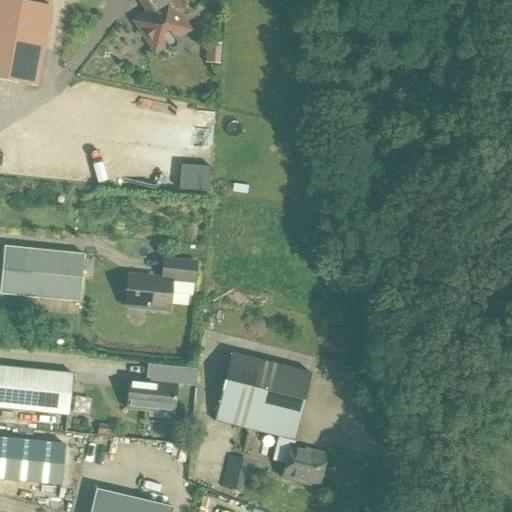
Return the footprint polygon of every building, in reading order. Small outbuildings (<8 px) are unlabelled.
[(0,0),(0,80),(37,87),(52,7),(11,0),(0,0)] [(179,51),(181,47),(181,42),(179,38),(190,31),(179,14),(183,11),(176,0),(139,0),(151,17),(140,24),(140,28),(144,34),(143,34),(155,53),(164,48),(167,52),(171,54),(175,54),(179,51)] [(370,200),(382,197),(378,181),(366,184),(370,200)] [(0,295),(80,303),(85,255),(5,247),(0,293),(0,295)] [(195,283),(197,263),(165,260),(163,279),(129,275),(126,308),(169,312),(171,294),(192,296),(193,283),(195,283)] [(294,442),(311,374),(231,354),(214,422),(279,438),(273,462),(286,465),(283,479),(319,488),(327,456),(292,447),(293,442),(294,442)] [(0,409),(69,416),(73,375),(0,367),(0,409)] [(194,388),(195,370),(171,368),(169,385),(176,385),(176,386),(194,388)] [(173,413),(176,385),(169,385),(131,381),(128,409),(173,413)] [(115,427),(98,425),(97,436),(114,437),(115,427)] [(68,436),(65,452),(92,457),(95,441),(68,436)] [(65,444),(0,437),(0,478),(61,485),(65,444)] [(244,481),(224,476),(221,488),(241,493),(244,481)] [(172,511),(174,508),(96,490),(91,511),(172,511)]
